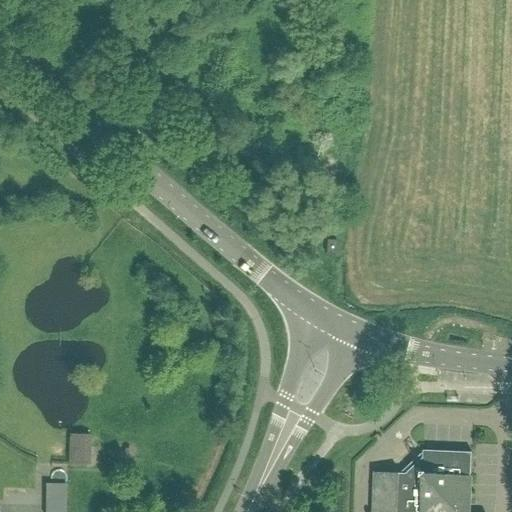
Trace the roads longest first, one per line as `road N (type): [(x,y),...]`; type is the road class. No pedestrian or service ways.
road 1 (tertiary): [(314,311),(262,276),(0,50)]
road 2 (tertiary): [(314,311),(251,502)]
road 3 (tertiary): [(251,502),(360,335)]
road 4 (tertiary): [(511,366),(421,354),(360,335)]
